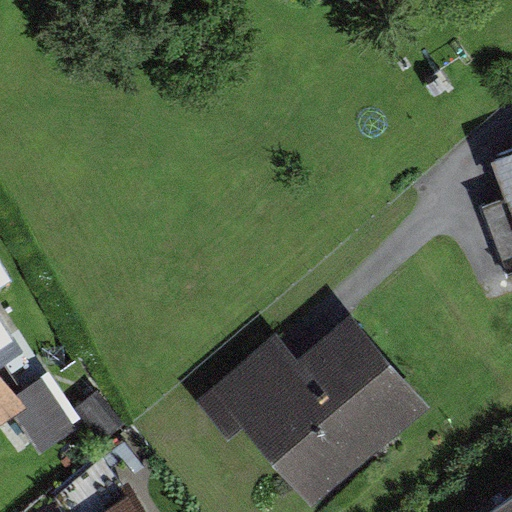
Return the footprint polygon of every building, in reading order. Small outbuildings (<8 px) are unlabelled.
[(511,145),(492,153),(507,198),(487,205),(511,274),(511,273),(511,145)] [(511,346),(511,295),(439,321),(455,366),(511,346)] [(431,404),(352,311),(301,354),(278,327),(201,393),(232,430),(247,418),(317,501),(431,404)] [(0,434),(29,414),(55,451),(95,423),(59,371),(37,386),(0,333),(0,434)] [(511,511),(511,486),(477,511),(511,511)] [(162,511),(148,490),(113,511),(162,511)]
